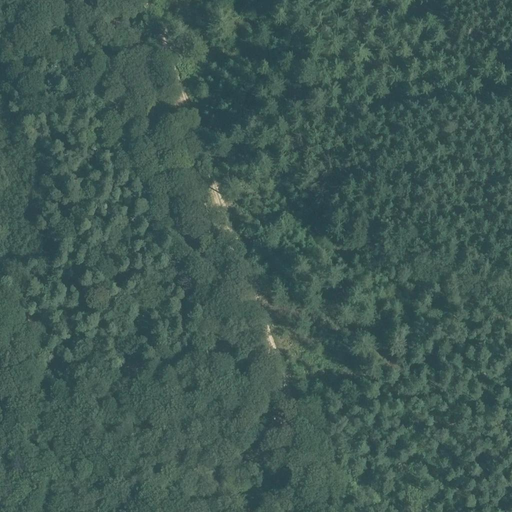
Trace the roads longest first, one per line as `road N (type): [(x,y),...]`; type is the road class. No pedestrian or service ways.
road 1 (track): [(328,511),(149,0)]
road 2 (track): [(198,138),(511,100)]
